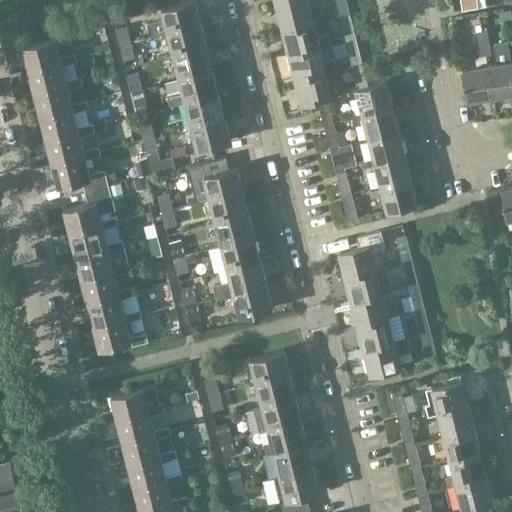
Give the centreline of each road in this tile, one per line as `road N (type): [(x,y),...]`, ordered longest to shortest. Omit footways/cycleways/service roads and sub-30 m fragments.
road 1 (residential): [(362,511),(237,0)]
road 2 (residential): [(86,511),(0,160)]
